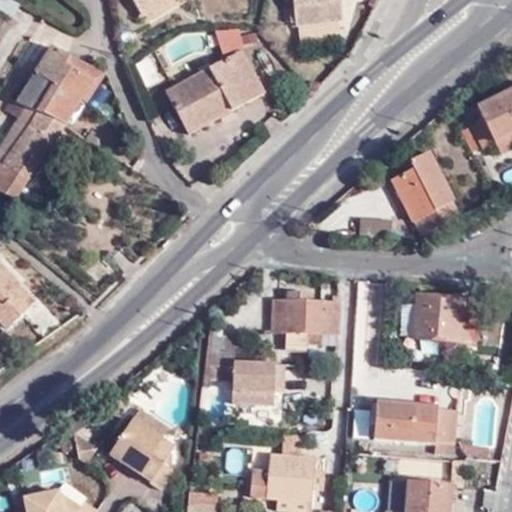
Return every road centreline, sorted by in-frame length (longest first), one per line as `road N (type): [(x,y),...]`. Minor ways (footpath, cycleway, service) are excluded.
road 1 (residential): [(103,0),(105,37),(153,151),(211,224)]
road 2 (secondary): [(260,237),(419,86)]
road 3 (secondary): [(91,368),(260,237)]
road 4 (residential): [(260,237),(310,259),(466,267)]
road 5 (secondary): [(341,100),(211,224)]
road 6 (residential): [(341,100),(317,144),(256,204),(260,237)]
road 7 (residential): [(260,237),(238,241),(152,293)]
